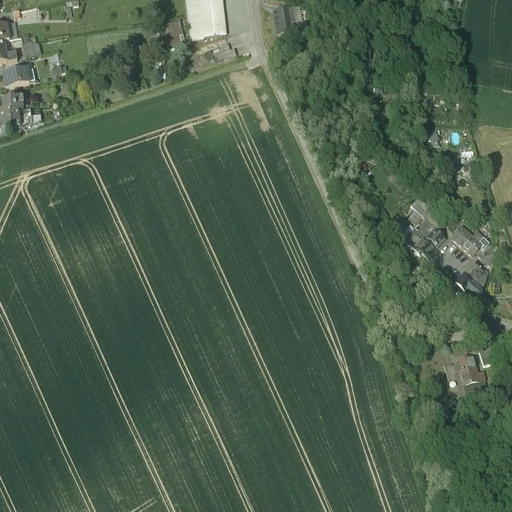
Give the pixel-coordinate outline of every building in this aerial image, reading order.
[(224,0),(185,0),(190,44),(228,40),(224,0)] [(287,16),(279,17),(281,33),(288,32),(289,39),(303,37),(300,21),(288,23),(287,16)] [(179,23),(158,28),(162,48),(184,43),(179,23)] [(6,27),(0,27),(0,42),(3,43),(9,41),(6,27)] [(0,42),(0,64),(6,63),(6,64),(16,62),(15,55),(6,57),(3,43),(0,42)] [(30,44),(22,45),(24,60),(33,59),(30,44)] [(227,45),(194,56),(198,69),(235,57),(233,50),(229,51),(227,45)] [(30,64),(13,67),(14,74),(26,72),(31,70),(30,64)] [(54,67),(55,75),(66,74),(65,66),(54,67)] [(14,74),(3,76),(5,89),(29,84),(26,72),(14,74)] [(21,100),(10,101),(10,103),(0,103),(0,114),(17,113),(23,112),(21,100)] [(34,110),(27,111),(28,125),(35,123),(34,110)] [(17,113),(0,114),(0,119),(1,131),(19,129),(17,113)] [(430,136),(431,147),(440,147),(439,136),(430,136)] [(428,210),(419,202),(411,212),(415,215),(424,222),(428,210)] [(424,222),(415,215),(407,226),(416,233),(417,231),(424,222)] [(445,226),(439,217),(434,221),(440,230),(445,226)] [(462,225),(453,221),(452,220),(451,226),(448,231),(453,236),(454,236),(458,230),(459,230),(463,226),(462,225)] [(442,235),(436,230),(435,232),(425,222),(417,236),(425,243),(436,253),(445,243),(439,238),(442,235)] [(470,231),(466,236),(461,231),(461,232),(459,230),(458,230),(454,236),(456,238),(452,242),(462,251),(472,240),(475,236),(470,231)] [(436,253),(425,243),(417,236),(414,234),(404,247),(414,256),(416,254),(427,263),(436,253)] [(482,250),(472,240),(462,251),(472,260),(477,255),(479,257),(483,253),(481,251),(482,250)] [(479,273),(473,267),(464,278),(468,282),(481,293),(485,285),(484,285),(486,279),(479,273)] [(488,275),(482,270),(479,273),(486,279),(488,275)] [(468,282),(464,278),(454,288),(465,298),(468,294),(476,301),(482,294),(481,293),(468,282)] [(490,350),(479,354),(483,367),(494,363),(490,350)] [(472,357),(460,361),(464,375),(461,376),(464,388),(480,383),(477,372),(472,357)] [(482,371),(477,372),(480,383),(464,388),(468,399),(489,393),(482,371)]
